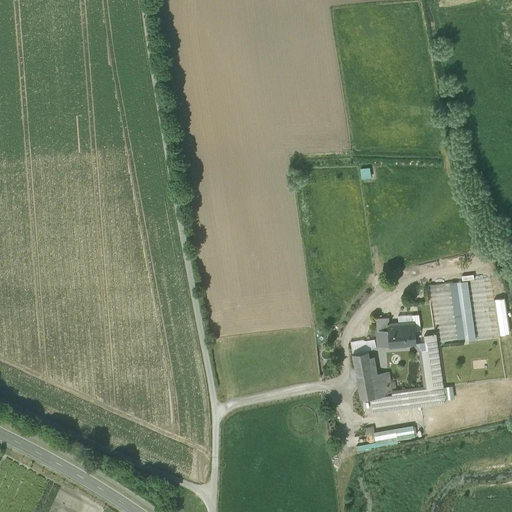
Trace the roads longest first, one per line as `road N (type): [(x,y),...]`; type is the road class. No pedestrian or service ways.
road 1 (residential): [(213,499),(216,412),(145,0)]
road 2 (unclassified): [(213,499),(0,400)]
road 3 (unknown): [(334,380),(344,333),(373,294),(455,269)]
road 4 (tertiary): [(135,511),(0,434)]
